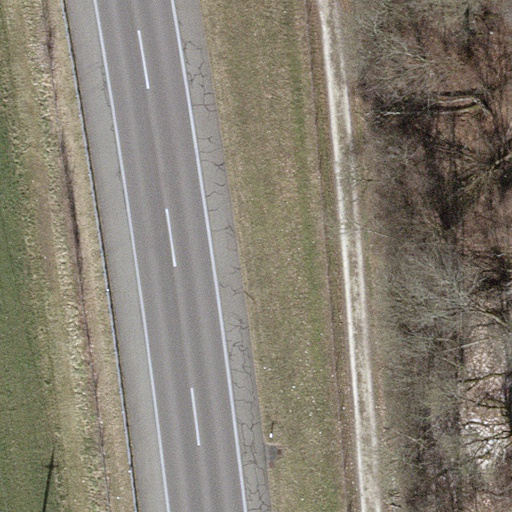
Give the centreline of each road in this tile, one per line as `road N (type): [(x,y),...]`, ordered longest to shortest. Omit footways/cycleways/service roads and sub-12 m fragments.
road 1 (track): [(79,511),(1,0)]
road 2 (trunk): [(131,0),(208,511)]
road 3 (track): [(367,511),(325,0)]
